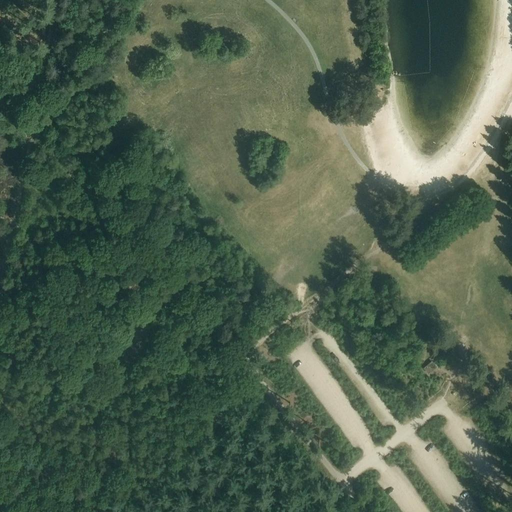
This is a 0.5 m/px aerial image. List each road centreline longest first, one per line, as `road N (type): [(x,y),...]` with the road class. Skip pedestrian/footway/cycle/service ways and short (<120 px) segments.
road 1 (track): [(0,215),(57,247),(69,285),(106,323),(131,375),(172,405),(229,427)]
road 2 (track): [(33,126),(238,356)]
road 3 (track): [(238,356),(404,234),(427,196)]
road 4 (track): [(0,281),(33,126)]
road 5 (unclassified): [(363,511),(272,395)]
road 6 (track): [(210,445),(272,395),(238,356)]
